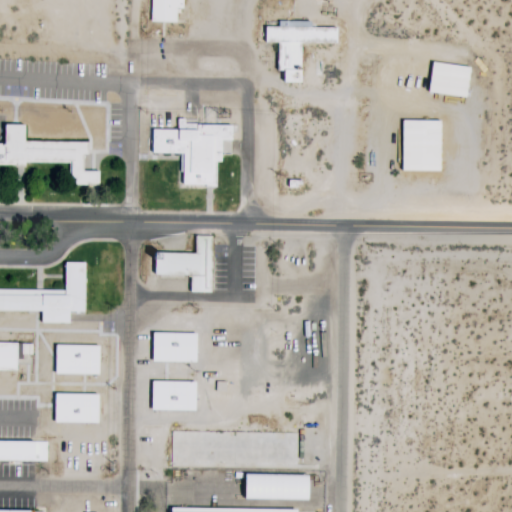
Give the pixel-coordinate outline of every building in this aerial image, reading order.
[(150,0),(150,23),(177,23),(177,0),(150,0)] [(282,84),(300,84),(300,44),(336,44),(336,24),(277,24),(277,27),(264,27),(264,44),(276,44),(276,72),(282,72),(282,84)] [(415,61),(378,61),(378,77),(415,77),(415,61)] [(181,155),(181,186),(214,187),(215,163),(221,163),(221,142),(230,142),(231,125),(205,124),(196,124),(196,119),(176,119),(176,131),(150,130),(150,155),(181,155)] [(442,125),(401,125),(401,179),(442,179),(442,125)] [(0,143),(0,164),(69,164),(69,186),(95,186),(95,142),(23,142),(23,126),(2,126),(3,144),(0,143)] [(211,237),(193,237),(193,255),(152,254),(152,277),(189,277),(188,293),(210,294),(211,237)] [(63,291),(0,290),(0,312),(40,313),(40,324),(68,325),(68,313),(84,314),(84,264),(64,263),(63,291)] [(194,363),(194,334),(150,334),(150,363),(194,363)] [(0,371),(14,372),(14,344),(0,344),(0,371)] [(53,376),(97,376),(97,346),(53,346),(53,376)] [(150,412),(194,412),(194,382),(150,382),(150,412)] [(53,395),(52,424),(97,424),(97,395),(53,395)] [(46,441),(0,441),(0,462),(46,463),(46,441)]
